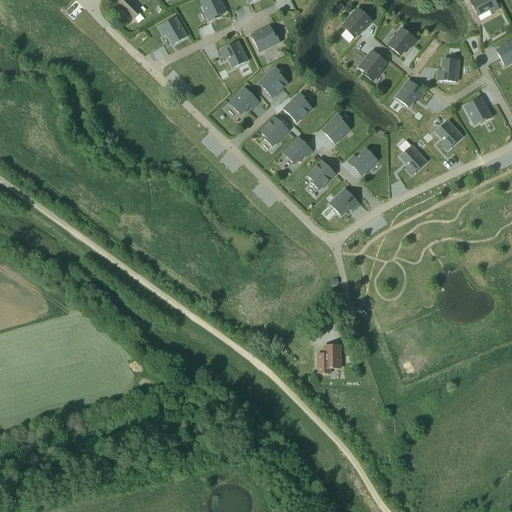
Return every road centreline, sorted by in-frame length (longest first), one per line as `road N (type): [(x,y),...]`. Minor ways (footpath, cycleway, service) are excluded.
road 1 (unclassified): [(511,147),(379,212),(333,246),(96,18),(96,0)]
road 2 (unclassified): [(386,511),(337,442),(261,365),(0,178)]
